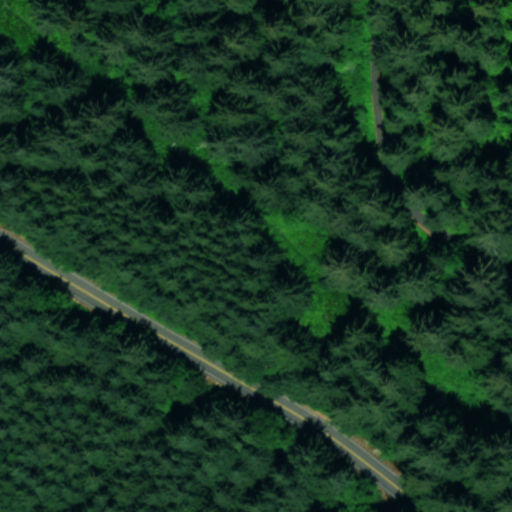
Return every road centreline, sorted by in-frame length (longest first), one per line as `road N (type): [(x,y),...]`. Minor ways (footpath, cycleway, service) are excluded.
road 1 (trunk): [(408,511),(289,413),(0,245)]
road 2 (residential): [(511,260),(415,227),(388,206),(364,80),(365,0)]
